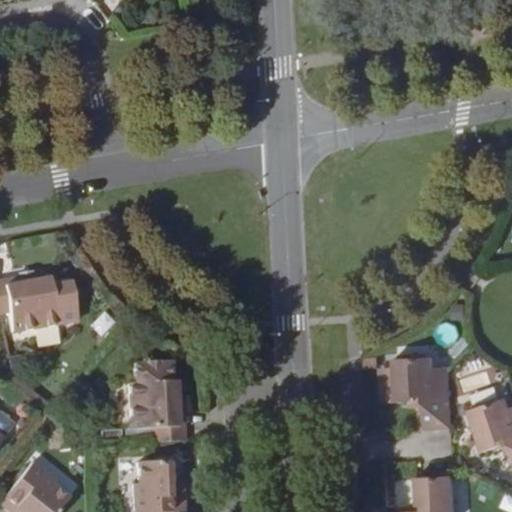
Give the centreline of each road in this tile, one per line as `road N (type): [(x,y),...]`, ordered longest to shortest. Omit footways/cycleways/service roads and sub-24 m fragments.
road 1 (tertiary): [(511,100),(282,141)]
road 2 (secondary): [(292,367),(282,141)]
road 3 (residential): [(0,25),(41,18),(78,38),(108,169)]
road 4 (residential): [(282,141),(108,169)]
road 5 (residential): [(292,367),(238,407),(243,511)]
road 6 (residential): [(350,511),(347,431),(294,397)]
road 7 (secondary): [(282,141),(274,0)]
